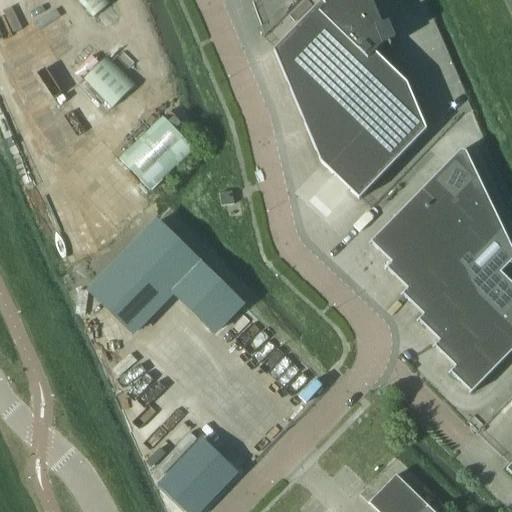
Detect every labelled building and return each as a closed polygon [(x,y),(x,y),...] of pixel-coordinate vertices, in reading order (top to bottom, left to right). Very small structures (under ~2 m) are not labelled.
[(78,0),(93,17),(109,3),(106,0),(78,0)] [(358,201),(359,200),(426,131),(406,85),(374,54),(382,46),(395,41),(388,24),(382,27),(370,0),(327,0),(329,2),(325,7),(321,2),(273,52),(320,163),(358,201)] [(132,86),(107,58),(84,79),(109,106),(132,86)] [(161,117),(118,159),(151,192),(193,151),(179,136),(186,128),(169,111),(162,118),(161,117)] [(371,245),(391,264),(385,270),(386,271),(387,270),(407,290),(401,296),(402,297),(403,296),(422,316),(417,322),(418,323),(418,322),(438,342),(433,348),(434,349),(434,348),(454,368),(449,374),(450,375),(450,374),(470,394),(471,396),(511,352),(511,284),(501,274),(511,261),(511,249),(465,153),(459,152),(369,244),(370,245),(371,245)] [(221,207),(226,207),(233,206),(232,193),(219,195),(221,207)] [(212,333),(240,304),(157,223),(89,293),(132,335),(172,294),(212,333)] [(201,511),(238,474),(201,440),(156,486),(183,511),(201,511)] [(367,504),(375,511),(420,511),(426,506),(395,476),(367,504)]
